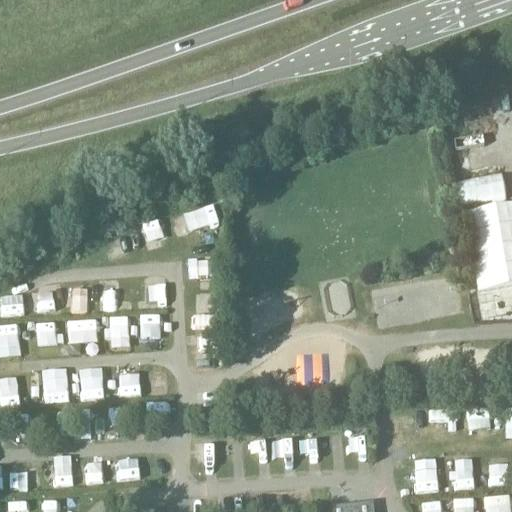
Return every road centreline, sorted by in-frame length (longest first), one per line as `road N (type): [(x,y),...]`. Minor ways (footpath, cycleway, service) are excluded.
road 1 (secondary): [(0,149),(212,94),(491,0)]
road 2 (secondary): [(313,0),(0,110)]
road 3 (residential): [(181,361),(173,272),(48,278),(27,289)]
road 4 (residential): [(373,348),(306,330),(219,381),(183,383)]
road 5 (residential): [(381,485),(186,499)]
road 6 (residential): [(181,361),(22,367)]
road 7 (residential): [(373,348),(511,337)]
road 8 (residential): [(381,485),(373,348)]
